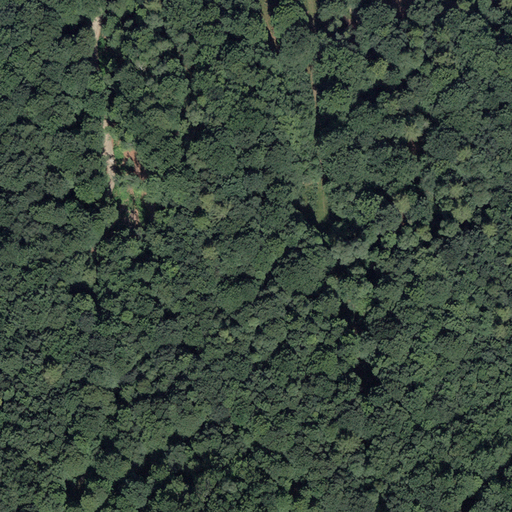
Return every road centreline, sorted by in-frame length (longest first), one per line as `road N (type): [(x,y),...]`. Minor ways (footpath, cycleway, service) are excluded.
road 1 (track): [(66,511),(114,412),(106,232),(115,115),(97,47),(114,0)]
road 2 (track): [(316,511),(270,454),(219,430),(144,462),(104,511)]
